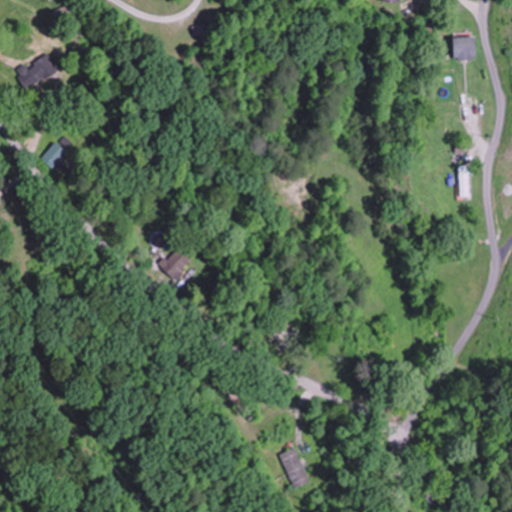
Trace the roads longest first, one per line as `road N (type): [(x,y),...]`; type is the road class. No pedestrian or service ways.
road 1 (residential): [(404,511),(399,430),(464,349),(498,274),(490,191),(504,112),(484,30),(486,0)]
road 2 (residential): [(399,430),(219,339),(81,221),(0,116)]
